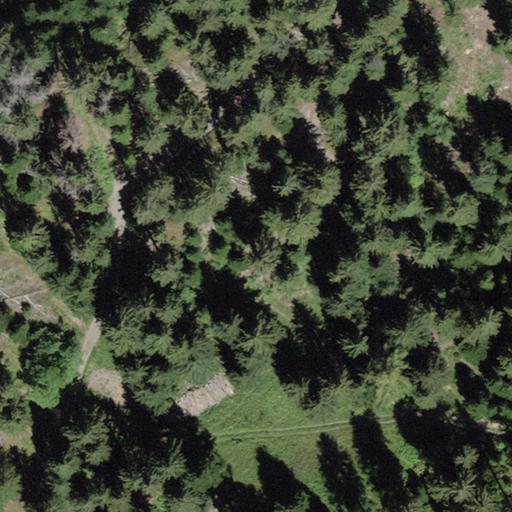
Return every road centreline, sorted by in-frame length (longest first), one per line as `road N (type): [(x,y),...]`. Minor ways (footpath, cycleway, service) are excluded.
road 1 (track): [(325,0),(295,40),(171,136),(113,227),(101,316),(27,511)]
road 2 (track): [(295,40),(413,318),(419,374),(409,408)]
